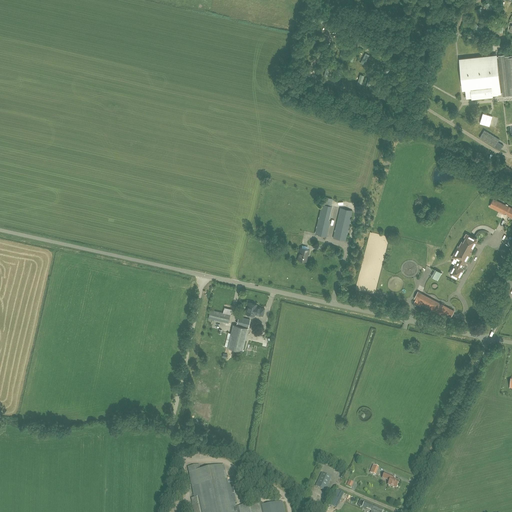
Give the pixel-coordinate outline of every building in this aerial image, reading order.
[(499,55),(499,56),(497,57),(500,93),(502,92),(503,96),(511,94),(511,55),(505,56),(505,54),(499,55)] [(496,55),(460,58),(463,89),(466,89),(467,97),(472,96),(472,98),(493,96),(492,94),(501,93),(500,93),(497,57),(496,55)] [(500,118),(481,113),(478,123),(497,128),(500,118)] [(484,130),(480,137),(500,150),(503,145),(498,142),(500,139),(484,130)] [(511,208),(494,199),(490,206),(504,213),(505,212),(508,213),(507,215),(511,217),(511,208)] [(345,240),(352,211),(340,208),(333,238),(345,240)] [(328,220),(319,218),(315,233),(326,236),(330,220),(328,220)] [(463,269),(464,269),(460,267),(463,262),(465,264),(471,253),(470,252),(471,249),(472,249),(477,239),(466,234),(461,243),(460,246),(459,246),(453,257),(458,260),(456,264),(455,264),(453,269),(451,269),(450,272),(451,273),(450,274),(458,278),(462,272),(463,272),(464,270),(463,269)] [(298,259),(306,261),(309,249),(301,247),(298,259)] [(414,298),(416,299),(414,303),(420,306),(421,304),(443,316),(444,314),(450,317),(454,311),(418,292),(414,298)] [(248,302),(247,309),(246,309),(245,310),(245,311),(245,312),(246,313),(245,314),(254,316),(254,314),(262,316),(263,315),(264,315),(264,312),(263,311),(264,308),(256,306),(257,304),(248,302)] [(228,322),(230,315),(210,310),(208,318),(228,322)] [(250,319),(238,317),(236,324),(248,327),(250,319)] [(242,351),(248,328),(233,325),(228,348),(242,351)] [(198,465),(188,467),(191,483),(192,483),(193,485),(192,485),(192,488),(201,486),(203,485),(200,470),(198,465)] [(206,511),(231,511),(234,511),(233,507),(235,507),(234,503),(236,502),(234,493),(229,494),(224,465),(200,470),(203,485),(201,486),(206,511)] [(370,473),(375,475),(378,467),(373,465),(370,473)] [(331,478),(322,473),(315,486),(325,491),(331,478)] [(388,485),(396,488),(398,481),(392,479),(393,477),(384,473),(382,478),(389,481),(388,485)] [(206,511),(201,486),(192,488),(194,498),(191,498),(194,511),(206,511)] [(341,499),(344,493),(338,490),(335,495),(341,499)] [(235,507),(233,507),(234,511),(238,511),(237,511),(284,511),(282,502),(265,505),(260,502),(235,507)] [(373,509),(371,511),(382,511),(384,510),(369,503),(368,507),(373,509)]
